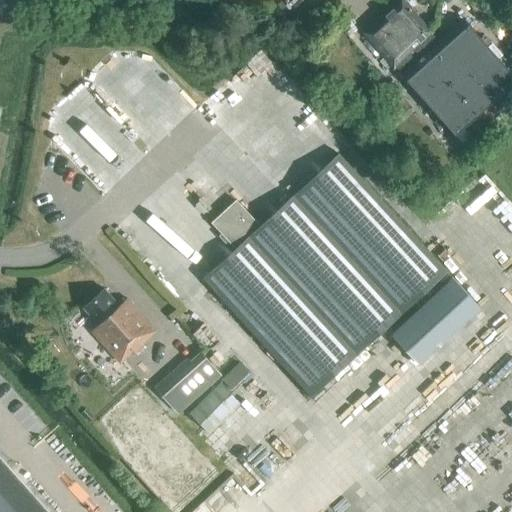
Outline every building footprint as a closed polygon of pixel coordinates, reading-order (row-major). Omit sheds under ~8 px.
[(437,43),(428,34),(430,32),(402,0),(365,34),(393,65),(394,65),(454,135),(511,83),(511,75),(463,20),(437,43)] [(409,151),(391,132),(380,142),(398,161),(409,151)] [(445,272),(338,154),(261,224),(257,220),(254,222),(236,202),(212,223),(222,233),(219,236),(232,250),(203,277),(311,395),(445,272)] [(390,335),(419,366),(480,309),(452,279),(390,335)] [(118,305),(104,289),(83,308),(98,325),(90,331),(118,362),(128,353),(130,354),(155,332),(126,299),(120,305),(118,305)] [(221,376),(200,352),(190,362),(187,359),(153,388),(177,415),(221,376)] [(240,363),(222,380),(232,391),(250,373),(240,363)] [(220,383),(189,413),(210,435),(241,404),(220,383)] [(148,431),(134,407),(118,417),(131,441),(148,431)] [(289,457),(314,435),(291,411),(267,433),(289,457)] [(12,470),(0,456),(0,511),(49,511),(24,483),(31,477),(19,464),(12,470)]
